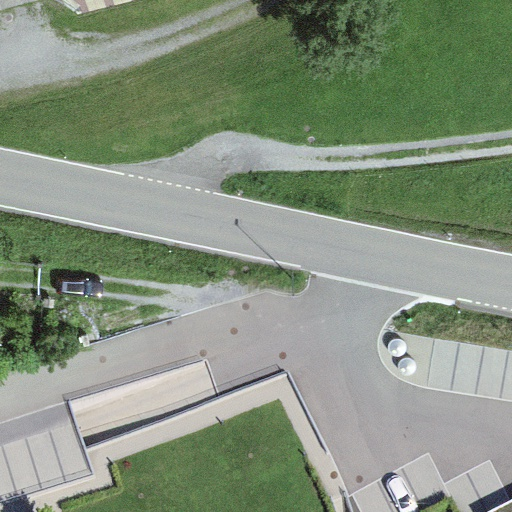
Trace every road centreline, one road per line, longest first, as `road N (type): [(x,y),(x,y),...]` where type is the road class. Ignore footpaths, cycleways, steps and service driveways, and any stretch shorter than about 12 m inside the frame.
road 1 (tertiary): [(511,285),(0,179)]
road 2 (track): [(0,77),(133,53),(259,0)]
